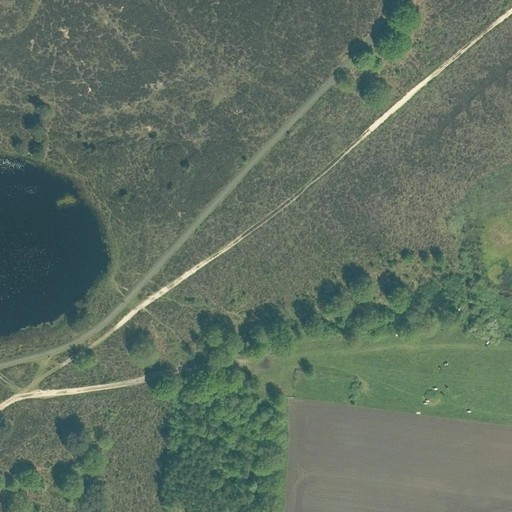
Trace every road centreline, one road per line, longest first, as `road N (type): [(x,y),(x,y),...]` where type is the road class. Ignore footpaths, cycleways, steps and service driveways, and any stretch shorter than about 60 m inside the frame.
road 1 (track): [(33,383),(294,195),(511,8)]
road 2 (track): [(23,392),(237,363)]
